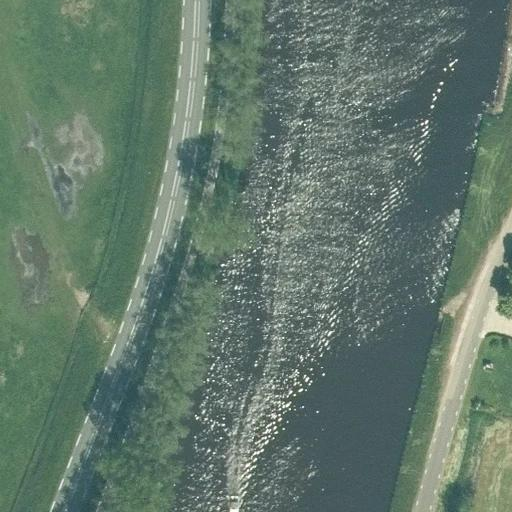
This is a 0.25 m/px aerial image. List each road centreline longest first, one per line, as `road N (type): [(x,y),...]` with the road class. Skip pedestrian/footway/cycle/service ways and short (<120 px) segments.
road 1 (primary): [(63,511),(164,229),(182,146),(196,0)]
road 2 (unclassified): [(421,511),(471,333),(511,228)]
